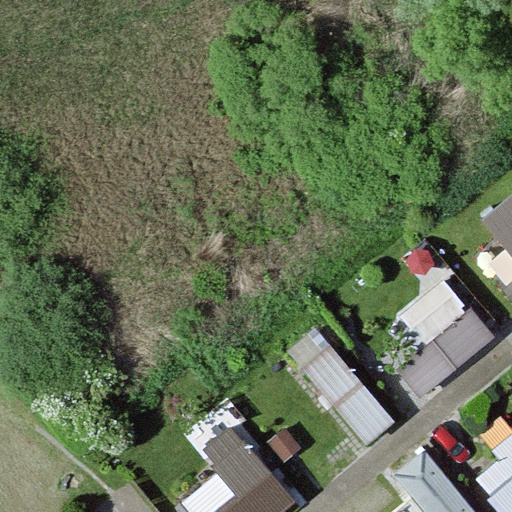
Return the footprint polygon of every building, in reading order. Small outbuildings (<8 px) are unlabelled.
[(511,189),(482,214),(511,249),(511,189)] [(471,303),(399,361),(420,388),(492,330),(471,303)] [(317,324),(289,347),(367,439),(394,416),(317,324)] [(233,420),(202,445),(237,488),(207,511),(278,511),(297,498),(233,420)] [(286,425),(270,437),(283,455),(299,443),(286,425)] [(511,511),(511,431),(495,446),(504,456),(481,475),(511,511)] [(478,511),(425,445),(396,468),(431,511),(478,511)]
